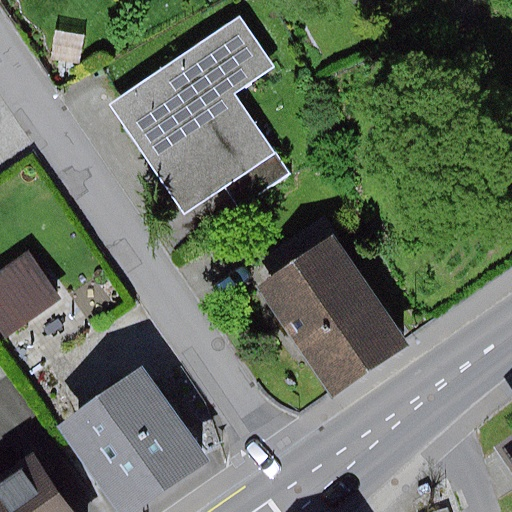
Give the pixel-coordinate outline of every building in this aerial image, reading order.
[(261,21),(135,101),(204,208),(292,152),(255,94),(292,70),(261,21)] [(332,230),(250,291),(326,392),(408,332),(332,230)] [(52,248),(0,283),(0,305),(23,339),(86,297),(52,248)] [(136,369),(64,419),(129,511),(200,461),(136,369)] [(511,436),(493,449),(511,473),(511,436)] [(69,511),(36,462),(0,486),(0,511),(69,511)]
